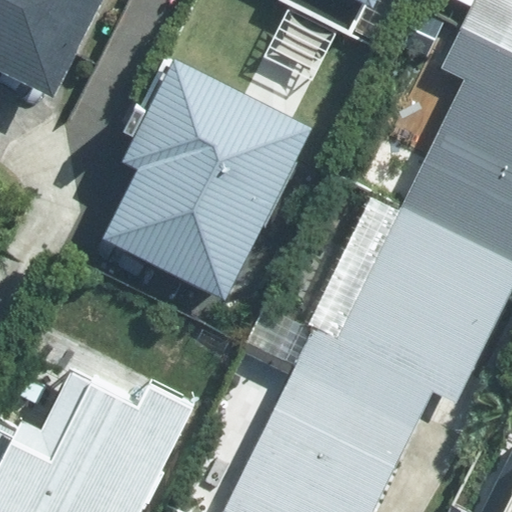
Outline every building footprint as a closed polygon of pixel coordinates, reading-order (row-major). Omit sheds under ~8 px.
[(104,0),(0,0),(0,79),(55,105),(104,0)] [(511,54),(511,0),(470,0),(457,27),(511,54)] [(504,263),(511,246),(511,54),(457,27),(372,197),(504,263)] [(300,129),(178,63),(87,230),(209,296),(300,129)] [(418,433),(504,263),(372,197),(286,367),(418,433)] [(137,511),(199,403),(90,343),(43,428),(0,403),(0,505),(12,511),(137,511)] [(378,511),(418,433),(286,367),(213,511),(378,511)] [(511,511),(511,465),(488,511),(511,511)]
